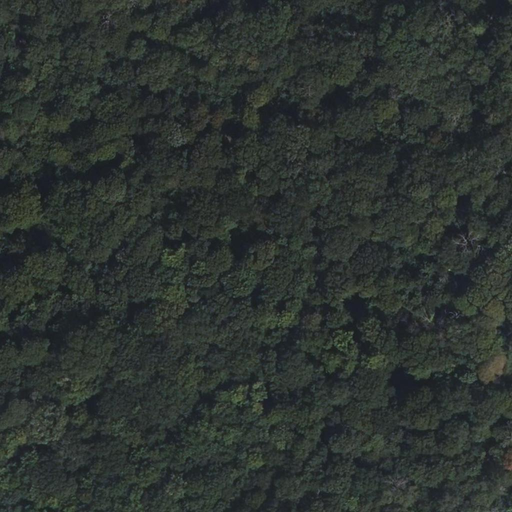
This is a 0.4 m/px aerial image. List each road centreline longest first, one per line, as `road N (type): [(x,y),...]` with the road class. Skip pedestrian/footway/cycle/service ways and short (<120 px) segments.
road 1 (unknown): [(511,408),(0,135)]
road 2 (track): [(0,335),(52,252),(106,191),(215,37),(223,0)]
